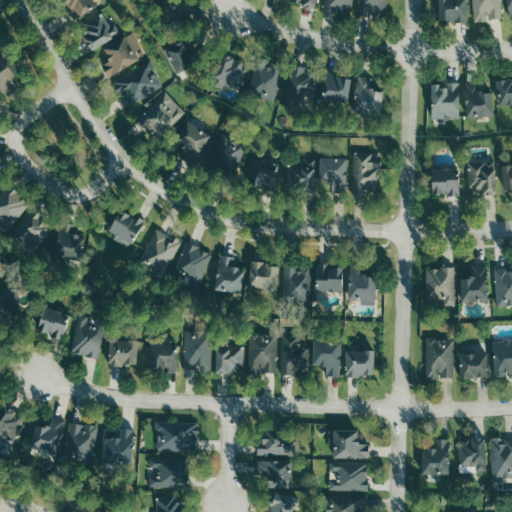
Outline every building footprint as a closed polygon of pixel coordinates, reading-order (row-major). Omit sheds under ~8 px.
[(64,0),(63,1),(75,20),(97,6),(93,0),(64,0)] [(317,0),(291,0),(291,5),(317,8),(317,0)] [(353,0),(326,0),(325,12),(352,15),(353,0)] [(386,15),(387,0),(359,0),(359,11),(386,15)] [(466,0),(436,0),(438,23),(467,22),(466,0)] [(487,22),(487,19),(502,19),(501,0),(472,0),(473,23),(487,22)] [(159,9),(167,29),(188,20),(180,1),(159,9)] [(97,27),(87,24),(80,44),(99,51),(104,39),(113,42),(119,25),(100,19),(97,27)] [(108,76),(146,56),(133,32),(102,49),(109,62),(102,65),(108,76)] [(176,74),(200,62),(188,38),(164,50),(176,74)] [(0,87),(6,97),(17,89),(11,81),(21,75),(6,54),(0,58),(0,87)] [(223,88),(225,82),(239,87),(247,63),(219,54),(209,84),(223,88)] [(276,100),(281,71),(268,68),(269,60),(256,58),(250,96),(276,100)] [(165,85),(149,60),(114,83),(120,93),(124,91),(133,105),(165,85)] [(281,102),(301,107),(304,96),(312,98),(318,73),(290,67),(281,102)] [(323,75),(322,101),(349,102),(350,77),(323,75)] [(374,79),(358,76),(352,112),(380,116),(383,93),(372,91),(374,79)] [(511,104),(511,80),(497,81),(498,105),(511,104)] [(492,117),(492,93),(477,93),(477,82),(464,82),(466,117),(492,117)] [(459,119),(459,83),(445,83),(445,85),(431,85),(431,119),(459,119)] [(157,140),(186,113),(166,92),(137,119),(157,140)] [(178,158),(195,165),(209,133),(184,122),(176,142),(183,145),(178,158)] [(235,176),(247,146),(220,134),(207,164),(235,176)] [(377,152),(353,153),(354,192),(377,191),(377,152)] [(319,183),(332,183),(332,193),(346,192),(346,158),(319,158),(319,183)] [(467,160),(469,188),(479,188),(480,195),(496,195),(495,158),(467,160)] [(275,190),(278,164),(252,160),(249,186),(275,190)] [(292,161),(291,192),(314,193),(315,161),(292,161)] [(511,191),(511,165),(502,166),(503,192),(511,191)] [(430,170),(431,195),(459,195),(458,169),(430,170)] [(0,220),(9,228),(31,205),(11,186),(0,197),(0,220)] [(34,251),(56,228),(35,208),(14,231),(34,251)] [(135,243),(143,219),(117,209),(108,233),(135,243)] [(81,260),(85,237),(70,234),(71,224),(60,222),(54,256),(81,260)] [(180,239),(154,229),(143,260),(152,263),(149,271),(166,277),(180,239)] [(212,252),(185,244),(177,272),(203,280),(212,252)] [(214,290),(241,294),(245,270),(233,268),(235,257),(220,255),(214,290)] [(277,267),(266,267),(266,262),(250,262),(249,289),(277,290),(277,267)] [(311,264),(284,264),(285,303),(312,303),(311,264)] [(315,291),(341,292),(341,266),(316,266),(315,291)] [(487,266),(472,266),(472,278),(460,278),(461,302),(488,302),(487,266)] [(497,307),(511,306),(511,266),(495,267),(497,307)] [(348,300),(362,301),(362,305),(374,305),(375,277),(360,276),(360,268),(349,267),(348,300)] [(425,269),(426,307),(456,306),(455,268),(425,269)] [(0,320),(20,321),(20,299),(0,299),(0,320)] [(63,338),(70,313),(44,307),(37,332),(63,338)] [(74,353),(100,357),(105,328),(88,326),(90,316),(79,314),(74,353)] [(212,335),(185,334),(184,367),(199,368),(199,374),(211,374),(212,335)] [(249,374),(277,374),(277,334),(249,334),(249,374)] [(308,375),(309,336),(282,336),(281,375),(308,375)] [(455,339),(426,339),(425,378),(454,379),(455,339)] [(138,340),(110,340),(109,366),(137,367),(138,340)] [(215,373),(243,374),(244,347),(229,346),(229,341),(216,340),(215,373)] [(511,376),(511,340),(492,341),(494,377),(511,376)] [(339,377),(340,344),(313,343),(313,367),(326,367),(326,377),(339,377)] [(177,345),(151,344),(150,369),(176,370),(177,345)] [(461,380),(487,378),(486,354),(472,355),(471,345),(459,346),(461,380)] [(345,378),(374,377),(373,351),(344,352),(345,378)] [(14,441),(26,423),(17,418),(21,413),(6,403),(0,411),(0,449),(2,451),(10,439),(14,441)] [(50,428),(35,425),(30,448),(58,454),(65,420),(52,417),(50,428)] [(157,451),(197,451),(198,423),(157,422),(157,451)] [(98,425),(69,424),(67,459),(96,460),(98,425)] [(133,431),(106,430),(105,462),(133,463),(133,431)] [(370,444),(359,444),(359,431),(333,430),(333,458),(369,459),(370,444)] [(299,438),(280,439),(280,431),(262,431),(262,442),(257,442),(257,456),(299,455),(299,438)] [(486,439),(459,438),(458,466),(470,467),(470,471),(485,472),(486,439)] [(511,438),(490,439),(492,479),(511,478),(511,438)] [(449,475),(449,440),(435,440),(435,450),(421,450),(421,475),(449,475)] [(188,486),(187,457),(150,459),(150,468),(151,468),(151,487),(188,486)] [(291,488),(290,461),(260,461),(261,489),(291,488)] [(331,490),(368,491),(368,462),(331,462),(330,472),(332,472),(331,490)] [(183,511),(182,494),(156,496),(157,511),(183,511)] [(293,511),(294,495),(271,494),(271,511),(266,511),(265,511),(293,511)] [(325,511),(361,511),(361,503),(355,503),(355,496),(326,495),(325,511)]
